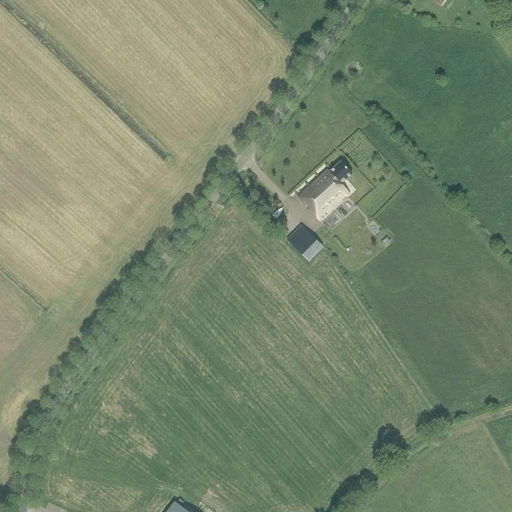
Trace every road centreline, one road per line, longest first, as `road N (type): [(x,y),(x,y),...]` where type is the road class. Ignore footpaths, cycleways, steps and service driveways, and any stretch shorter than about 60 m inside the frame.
road 1 (tertiary): [(21,511),(43,427),(61,394),(355,0)]
road 2 (track): [(511,408),(443,430),(411,455),(366,511)]
